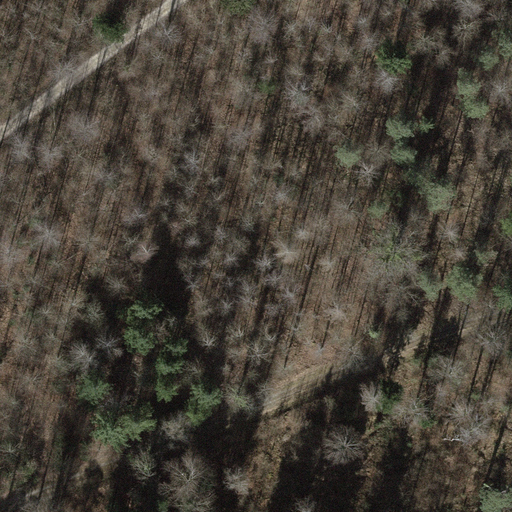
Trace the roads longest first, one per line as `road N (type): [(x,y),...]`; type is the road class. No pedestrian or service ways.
road 1 (track): [(511,313),(0,506)]
road 2 (track): [(179,0),(0,133)]
